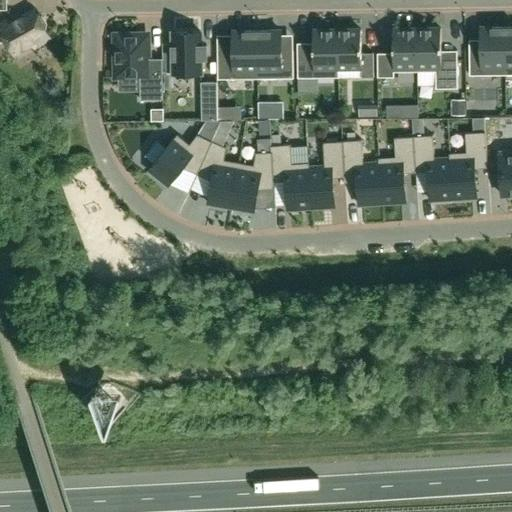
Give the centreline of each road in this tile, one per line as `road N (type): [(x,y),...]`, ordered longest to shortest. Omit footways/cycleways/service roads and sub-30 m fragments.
road 1 (residential): [(93,7),(90,96),(98,145),(116,180),(149,215),(187,236),(232,244),(511,226)]
road 2 (motorway): [(511,478),(0,502)]
road 3 (residential): [(93,7),(349,3)]
road 4 (residential): [(511,1),(349,3)]
